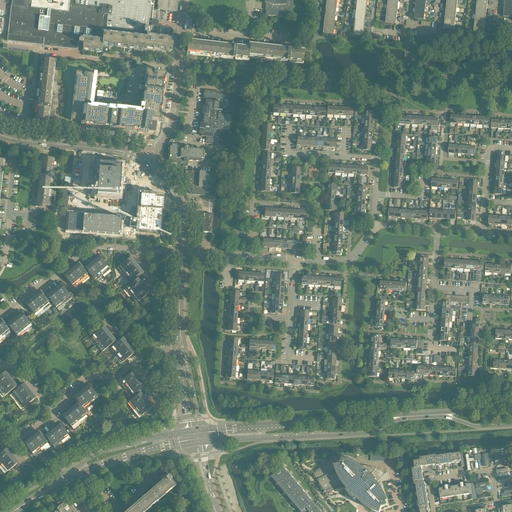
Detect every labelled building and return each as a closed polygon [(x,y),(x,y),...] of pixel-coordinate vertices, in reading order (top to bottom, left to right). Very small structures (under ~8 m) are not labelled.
[(12,0),(11,5),(8,35),(7,42),(34,45),(35,43),(40,44),(43,44),(43,46),(50,47),(58,48),(65,49),(76,50),(77,43),(79,43),(79,38),(80,38),(101,41),(103,41),(104,34),(143,39),(145,27),(151,28),(151,26),(151,23),(152,20),(153,10),(153,0),(12,0)] [(158,0),(158,2),(157,3),(157,5),(158,6),(157,10),(162,11),(163,12),(164,11),(165,12),(166,11),(168,12),(169,13),(170,12),(171,13),(173,12),(177,13),(178,0),(158,0)] [(264,0),(264,3),(266,3),(265,10),(266,10),(265,15),(290,18),(292,0),(264,0)] [(143,39),(104,34),(103,41),(101,41),(80,38),(79,38),(79,43),(83,44),(83,50),(102,52),(103,45),(147,50),(147,47),(172,50),(173,40),(156,38),(156,36),(149,35),(149,33),(150,33),(151,28),(145,27),(143,39)] [(248,49),(237,47),(237,46),(189,40),(189,39),(188,39),(187,39),(187,40),(187,41),(188,41),(188,42),(187,53),(249,60),(249,57),(303,63),(304,52),(291,50),(291,49),(249,44),(248,49)] [(51,92),(54,61),(43,60),(36,121),(47,123),(49,109),(50,110),(52,92),(51,92)] [(95,75),(76,73),(71,121),(81,122),(81,125),(148,133),(149,130),(154,131),(155,121),(160,122),(166,73),(147,71),(142,113),(131,112),(131,111),(135,111),(135,109),(132,105),(122,104),(121,110),(91,107),(95,75)] [(204,90),(203,100),(204,100),(202,123),(200,123),(199,134),(201,134),(201,135),(201,136),(206,137),(205,140),(205,141),(208,142),(207,144),(215,145),(215,144),(220,145),(225,146),(226,142),(227,142),(228,133),(230,134),(233,104),(234,94),(228,93),(227,94),(222,94),(219,93),(219,92),(216,92),(204,90)] [(178,140),(172,139),(169,142),(168,160),(171,163),(188,164),(188,161),(201,162),(204,159),(205,152),(202,149),(189,148),(188,147),(186,147),(185,148),(177,147),(178,140)] [(37,208),(42,208),(43,205),(49,206),(54,159),(43,157),(37,208)] [(68,213),(66,231),(85,233),(120,235),(138,237),(138,231),(160,233),(162,199),(155,198),(155,196),(148,196),(140,195),(141,190),(120,188),(121,174),(122,164),(111,163),(99,162),(98,172),(98,176),(90,175),(88,197),(87,215),(77,214),(68,213)] [(207,197),(210,197),(210,200),(214,200),(215,192),(211,192),(211,188),(213,188),(214,173),(185,171),(184,183),(186,183),(185,184),(189,190),(191,190),(191,195),(208,196),(207,197)] [(365,207),(356,206),(356,213),(356,212),(355,215),(356,215),(356,216),(358,216),(358,215),(364,215),(364,213),(365,207)] [(204,214),(203,223),(202,223),(201,228),(203,228),(202,233),(212,233),(213,215),(204,214)] [(341,246),(333,246),(332,255),(340,256),(341,253),(341,246)] [(86,269),(84,271),(78,263),(61,277),(65,282),(68,280),(74,288),(89,277),(88,276),(90,275),(95,281),(110,270),(103,261),(105,260),(101,254),(84,268),(86,269)] [(129,282),(130,282),(131,284),(125,289),(137,304),(145,297),(147,299),(152,295),(139,278),(137,280),(135,278),(143,272),(129,255),(124,259),(126,261),(118,268),(129,282)] [(420,258),(419,265),(428,265),(428,259),(424,258),(424,256),(418,255),(418,258),(420,258)] [(477,262),(477,270),(476,282),(479,282),(480,271),(483,271),(484,262),(477,262)] [(380,290),(386,290),(387,282),(380,281),(380,282),(378,282),(377,291),(380,292),(380,290)] [(67,287),(63,282),(46,295),(47,297),(45,298),(39,291),(22,304),(27,310),(29,308),(36,316),(50,305),(50,304),(52,303),(57,309),(71,297),(65,289),(67,287)] [(377,301),(376,308),(385,309),(389,309),(389,310),(392,310),(392,308),(389,307),(389,306),(385,306),(385,302),(377,301)] [(28,316),(23,310),(6,324),(8,325),(6,327),(0,319),(0,341),(11,333),(10,333),(12,331),(17,337),(32,326),(25,317),(28,316)] [(384,322),(376,321),(375,328),(377,328),(377,330),(386,331),(386,328),(386,326),(385,325),(384,325),(384,322)] [(91,337),(103,352),(109,347),(110,349),(122,363),(130,357),(132,359),(137,355),(124,338),(116,344),(115,342),(116,341),(103,324),(97,328),(99,331),(91,337)] [(371,338),(371,345),(379,345),(380,338),(376,338),(376,335),(372,335),(372,338),(371,338)] [(493,369),(500,369),(500,361),(494,360),(494,358),(491,358),(490,368),(493,368),(493,369)] [(11,394),(14,398),(23,409),(31,402),(33,404),(38,400),(25,383),(19,388),(17,389),(16,387),(17,386),(4,369),(0,372),(0,375),(0,376),(0,392),(4,397),(10,392),(12,394),(11,394)] [(134,399),(127,404),(139,418),(147,412),(149,414),(154,409),(141,393),(139,394),(138,392),(145,386),(132,369),(126,374),(128,376),(120,383),(132,397),(134,399)] [(477,370),(468,369),(468,376),(471,376),(471,379),(475,379),(476,377),(477,370)] [(236,372),(227,372),(227,378),(227,381),(232,381),(232,379),(235,379),(236,372)] [(335,373),(326,373),(326,380),(326,381),(330,382),(331,380),(334,380),(335,373)] [(59,417),(64,422),(66,420),(73,429),(87,417),(82,411),(84,409),(84,410),(99,398),(92,390),(95,388),(90,383),(73,396),(79,404),(78,405),(76,404),(59,417)] [(46,437),(44,439),(38,431),(21,445),(25,450),(28,448),(34,456),(49,445),(48,444),(50,443),(55,449),(70,438),(63,429),(65,428),(61,422),(44,435),(46,437)] [(15,469),(20,465),(7,448),(0,453),(0,467),(5,474),(13,467),(15,469)] [(428,511),(424,483),(423,483),(420,468),(422,466),(429,465),(437,464),(437,465),(459,461),(460,467),(465,466),(463,452),(436,457),(436,455),(425,457),(420,458),(416,459),(415,459),(415,462),(414,462),(415,469),(412,469),(415,485),(416,485),(420,511),(428,511)] [(507,453),(494,455),(495,461),(508,459),(507,453)] [(331,459),(314,474),(326,495),(330,493),(333,491),(337,490),(341,489),(345,488),(348,490),(346,492),(348,494),(353,499),(355,501),(357,500),(360,503),(363,506),(367,508),(371,511),(374,511),(380,511),(382,508),(387,506),(386,502),(388,502),(386,497),(384,492),(381,487),(378,483),(387,473),(381,471),(374,468),(367,467),(360,466),(356,463),(352,461),(347,459),(347,461),(343,459),(340,465),(337,466),(331,459)] [(278,472),(272,477),(301,511),(321,511),(315,505),(284,467),(281,469),(278,472)] [(143,511),(153,504),(175,485),(175,486),(176,485),(171,480),(172,479),(169,475),(166,472),(162,475),(165,478),(163,480),(163,481),(164,482),(161,484),(146,497),(137,504),(132,509),(128,511),(143,511)] [(490,479),(476,482),(477,488),(491,486),(490,479)] [(445,488),(439,489),(440,499),(469,494),(470,500),(477,499),(476,492),(474,483),(463,485),(463,483),(460,484),(461,485),(448,487),(448,486),(445,486),(445,488)] [(57,511),(55,511),(65,511),(66,511),(64,509),(68,506),(62,499),(61,500),(56,504),(53,506),(56,510),(57,511)] [(511,511),(511,500),(502,502),(503,511),(511,511)]
